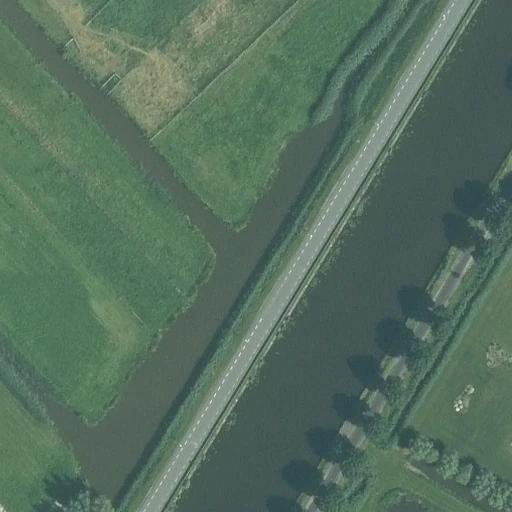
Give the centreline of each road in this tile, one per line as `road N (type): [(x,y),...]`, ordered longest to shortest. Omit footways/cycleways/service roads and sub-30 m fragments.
road 1 (tertiary): [(145,511),(457,0)]
road 2 (residential): [(511,183),(316,511)]
